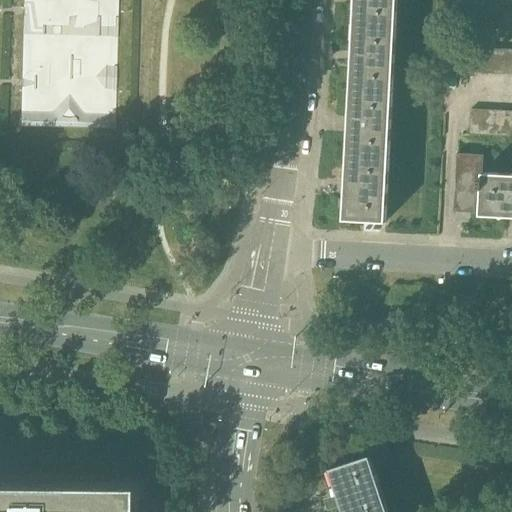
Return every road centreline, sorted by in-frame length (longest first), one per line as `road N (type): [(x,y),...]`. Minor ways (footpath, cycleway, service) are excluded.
road 1 (secondary): [(511,404),(251,364)]
road 2 (secondary): [(251,364),(0,323)]
road 3 (residential): [(267,247),(298,0)]
road 4 (residential): [(511,265),(267,247)]
road 5 (residential): [(232,511),(251,364)]
